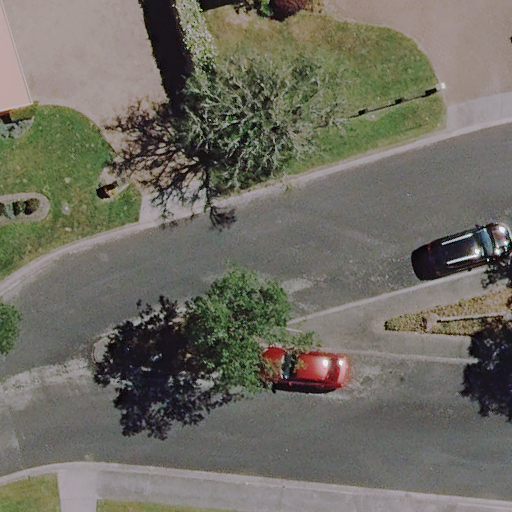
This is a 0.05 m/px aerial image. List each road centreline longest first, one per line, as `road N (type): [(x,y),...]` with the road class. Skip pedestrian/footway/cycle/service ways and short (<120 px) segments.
road 1 (residential): [(35,385),(107,304),(347,227),(511,194)]
road 2 (residential): [(511,445),(35,385)]
